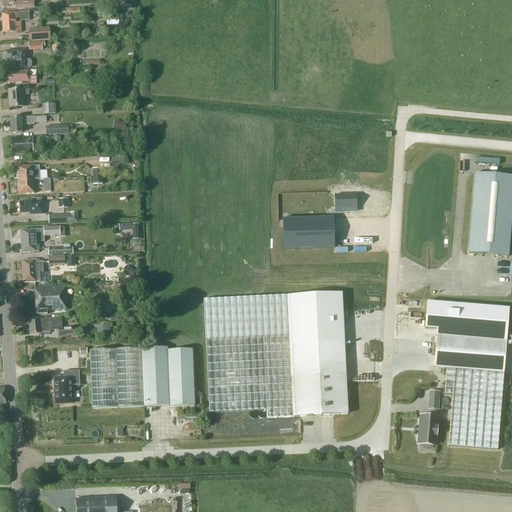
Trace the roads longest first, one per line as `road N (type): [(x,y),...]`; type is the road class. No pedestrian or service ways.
road 1 (unclassified): [(17,461),(377,439),(401,111)]
road 2 (tertiary): [(17,461),(0,225)]
